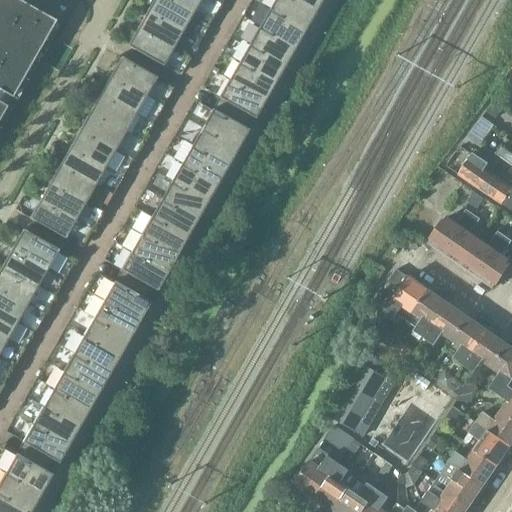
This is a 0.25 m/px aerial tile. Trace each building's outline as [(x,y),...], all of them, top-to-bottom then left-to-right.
[(8,96),(12,99),(55,22),(16,0),(0,0),(0,119),(7,108),(3,105),(8,96)] [(153,0),(147,11),(183,32),(193,14),(167,0),(153,0)] [(200,0),(168,0),(193,14),(200,0)] [(316,13),(293,0),(274,0),(269,10),(305,31),(316,13)] [(322,0),(293,0),(316,13),(322,0)] [(305,31),(269,10),(259,28),(295,49),(305,31)] [(183,32),(147,11),(137,29),(173,50),(183,32)] [(295,49),(259,28),(249,46),(285,66),(295,49)] [(173,50),(137,29),(127,47),(163,68),(173,50)] [(285,66),(249,46),(238,64),(275,84),(285,66)] [(110,76),(146,97),(156,79),(120,58),(110,76)] [(275,84),(238,64),(228,82),(265,102),(275,84)] [(100,94),(136,114),(146,97),(110,76),(100,94)] [(265,102),(228,82),(218,100),(255,120),(265,102)] [(90,113),(125,132),(136,114),(100,94),(90,113)] [(255,120),(218,100),(202,127),(238,149),(255,120)] [(492,103),(485,114),(494,120),(502,110),(492,103)] [(90,113),(79,130),(115,150),(125,132),(90,113)] [(238,149),(202,127),(191,146),(228,167),(238,149)] [(79,130),(69,148),(105,168),(115,150),(79,130)] [(511,145),(503,139),(493,154),(495,156),(501,148),(511,155),(511,145)] [(228,167),(191,146),(181,164),(182,164),(218,184),(228,167)] [(105,168),(69,148),(59,166),(95,186),(105,168)] [(487,161),(475,153),(459,178),(474,188),(488,167),(484,165),(487,161)] [(511,167),(495,156),(490,164),(511,178),(511,167)] [(218,184),(182,164),(181,164),(171,182),(207,202),(218,184)] [(49,184),(85,204),(95,186),(59,166),(49,184)] [(507,209),(511,212),(511,189),(486,172),(477,189),(495,201),(498,197),(506,203),(509,206),(507,209)] [(207,202),(171,182),(161,200),(197,220),(207,202)] [(85,204),(49,184),(39,202),(75,222),(85,204)] [(197,220),(161,200),(151,218),(187,238),(197,220)] [(75,222),(39,202),(29,219),(65,239),(75,222)] [(448,219),(430,245),(446,256),(473,217),(466,212),(460,219),(461,220),(457,225),(448,219)] [(473,217),(446,256),(462,267),(480,241),(471,235),(475,229),(475,230),(481,223),(473,217)] [(187,238),(151,218),(140,235),(177,256),(187,238)] [(12,249),(48,269),(58,251),(23,231),(12,249)] [(480,241),(462,267),(478,278),(496,252),(505,239),(497,233),(492,241),(493,242),(489,247),(480,241)] [(478,278),(494,289),(511,263),(511,262),(503,256),(506,252),(507,252),(511,244),(511,234),(506,239),(505,239),(496,252),(478,278)] [(177,256),(140,235),(130,253),(167,274),(177,256)] [(12,248),(2,266),(37,287),(48,269),(12,249),(12,248)] [(167,274),(130,253),(120,271),(156,292),(167,274)] [(0,269),(0,289),(27,305),(37,287),(2,266),(0,269)] [(156,292),(120,271),(104,300),(140,321),(156,292)] [(407,278),(396,271),(382,291),(393,299),(408,278),(407,278)] [(428,292),(408,278),(393,299),(393,300),(385,312),(395,319),(404,307),(413,313),(428,292)] [(0,312),(17,322),(27,305),(0,289),(0,312)] [(448,306),(428,292),(413,313),(423,320),(414,332),(424,340),(424,339),(448,306)] [(140,321),(104,300),(93,318),(130,339),(140,321)] [(468,319),(448,306),(424,339),(435,347),(443,334),(453,341),(468,319)] [(0,336),(7,340),(17,322),(0,312),(0,336)] [(130,339),(93,318),(83,336),(120,357),(130,339)] [(487,333),(468,319),(453,341),(462,347),(454,360),(464,366),(487,333)] [(507,347),(487,333),(464,366),(475,374),(483,362),(492,368),(507,347)] [(120,357),(83,336),(73,354),(109,375),(120,357)] [(406,361),(412,353),(404,347),(398,355),(406,361)] [(511,349),(507,347),(492,368),(501,374),(489,390),(496,394),(503,384),(511,389),(509,387),(511,383),(511,349)] [(109,375),(73,354),(63,372),(99,393),(109,375)] [(419,371),(429,377),(438,363),(428,357),(419,371)] [(377,373),(363,364),(331,418),(357,433),(375,403),(383,407),(400,378),(381,366),(377,373)] [(99,393),(63,372),(53,390),(89,411),(99,393)] [(511,419),(511,389),(503,384),(496,394),(508,403),(502,412),(511,419)] [(89,411),(53,390),(42,408),(79,428),(89,411)] [(458,427),(470,409),(457,401),(453,407),(452,406),(444,418),(458,427)] [(79,428),(42,408),(32,426),(69,446),(79,428)] [(510,447),(511,443),(511,419),(502,412),(496,422),(483,413),(476,424),(510,447)] [(496,467),(510,447),(476,424),(469,434),(481,442),(475,452),(496,467)] [(69,446),(32,426),(22,443),(58,464),(69,446)] [(426,445),(437,453),(446,439),(435,432),(426,445)] [(338,448),(344,453),(353,440),(344,433),(336,443),(340,445),(338,448)] [(349,449),(369,463),(374,454),(355,441),(349,449)] [(58,464),(22,443),(6,472),(42,492),(58,464)] [(295,484),(316,498),(339,464),(318,451),(295,484)] [(483,486),(496,467),(475,452),(468,461),(456,453),(449,463),(483,486)] [(419,456),(412,467),(423,474),(424,473),(422,471),(428,462),(419,456)] [(469,506),(483,486),(461,471),(449,463),(436,483),(448,491),(469,506)] [(349,471),(339,464),(316,498),(335,511),(350,490),(341,484),(349,471)] [(423,474),(412,467),(408,472),(415,486),(423,474)] [(42,492),(6,472),(0,481),(0,492),(32,510),(42,492)] [(364,511),(378,492),(368,485),(359,478),(350,490),(335,511),(364,511)] [(465,511),(469,506),(448,491),(436,483),(422,503),(434,511),(465,511)] [(31,511),(32,510),(0,492),(0,511),(31,511)] [(389,499),(378,492),(364,511),(381,511),(380,511),(389,499)] [(434,511),(422,503),(416,511),(434,511)]
